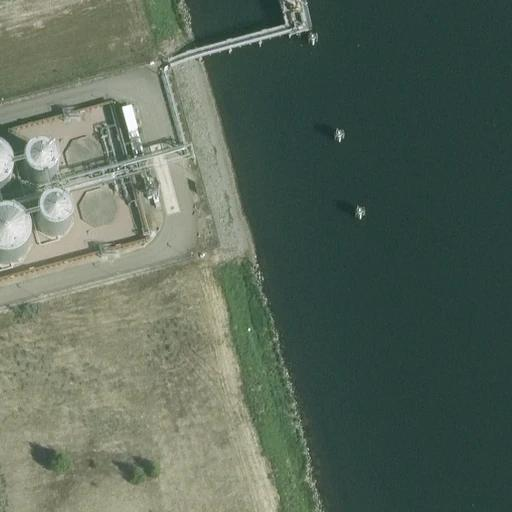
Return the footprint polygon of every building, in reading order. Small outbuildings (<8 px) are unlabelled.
[(134,157),(143,154),(131,110),(121,112),(134,157)] [(48,154),(40,152),(32,154),(26,159),(22,166),(22,174),(26,181),(32,186),(40,188),(48,186),(54,181),(57,174),(57,166),(54,159),(48,154)] [(0,156),(0,196),(3,195),(8,188),(11,181),(11,172),(8,164),(3,158),(0,156)] [(62,207),(54,205),(47,207),(40,212),(37,219),(37,227),(40,234),(47,239),(54,241),(62,239),(69,234),(72,227),(72,219),(69,212),(62,207)] [(0,264),(7,265),(16,262),(23,256),(27,248),(28,240),(26,231),(21,223),(13,219),(4,217),(0,217),(0,264)]
